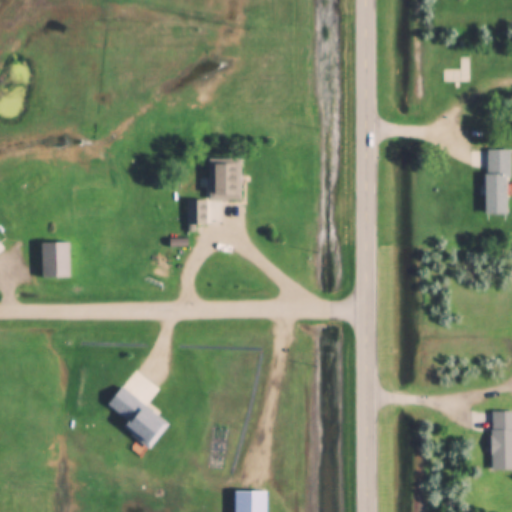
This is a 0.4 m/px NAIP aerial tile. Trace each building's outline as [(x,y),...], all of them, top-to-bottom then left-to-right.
[(468,83),(468,53),(459,53),(459,70),(442,70),(442,83),(468,83)] [(484,214),(509,214),(509,150),(484,150),(484,214)] [(207,159),(207,201),(240,201),(240,159),(207,159)] [(185,202),(185,224),(201,224),(201,202),(185,202)] [(69,278),(69,243),(40,243),(40,278),(69,278)] [(124,428),(149,447),(166,425),(120,389),(107,406),(128,422),(124,428)] [(489,472),(511,472),(511,412),(489,412),(489,472)] [(234,492),(233,511),(265,511),(265,492),(234,492)]
